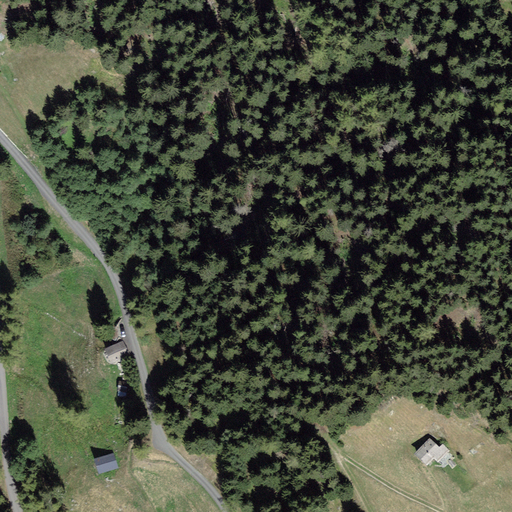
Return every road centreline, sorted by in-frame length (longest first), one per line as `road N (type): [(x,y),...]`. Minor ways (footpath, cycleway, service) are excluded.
road 1 (unclassified): [(0,141),(106,259),(159,439),(221,511)]
road 2 (track): [(434,479),(446,508),(440,510),(342,454),(371,511)]
